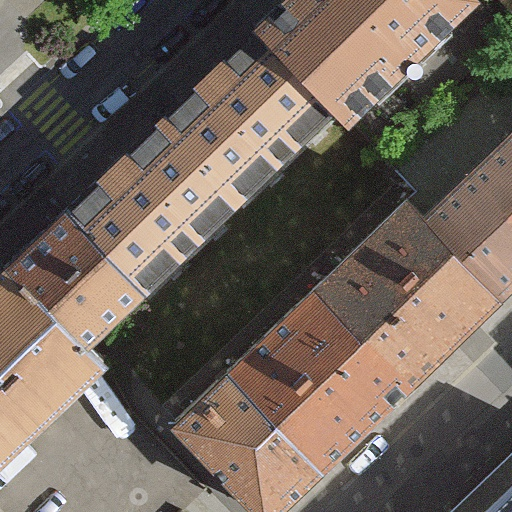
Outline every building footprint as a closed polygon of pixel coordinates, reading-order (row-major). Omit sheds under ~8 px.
[(282,0),(246,35),(324,117),(448,0),(282,0)] [(324,117),(246,35),(135,140),(213,222),(324,117)] [(511,111),(506,106),(404,205),(485,287),(511,260),(511,111)] [(138,292),(213,222),(135,140),(61,210),(138,292)] [(382,182),(293,269),(395,374),(485,287),(404,205),(382,182)] [(0,268),(0,269),(51,323),(113,265),(61,210),(0,268)] [(0,269),(0,457),(94,369),(51,323),(0,269)] [(395,374),(293,269),(205,354),(308,460),(395,374)] [(308,460),(205,354),(153,405),(256,510),(265,502),(284,483),(308,460)] [(511,511),(511,485),(483,511),(511,511)]
